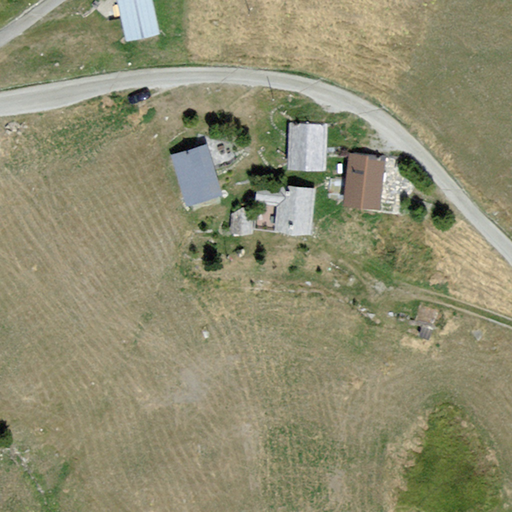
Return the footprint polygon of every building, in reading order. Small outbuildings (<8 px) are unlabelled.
[(158,0),(125,0),(138,41),(169,32),(158,0)] [(329,127),(298,128),(300,168),(331,166),(329,127)] [(211,149),(183,161),(202,205),(230,194),(211,149)] [(388,158),(357,158),(357,204),(388,204),(388,158)] [(320,192),(289,191),(288,229),(319,230),(320,192)]
